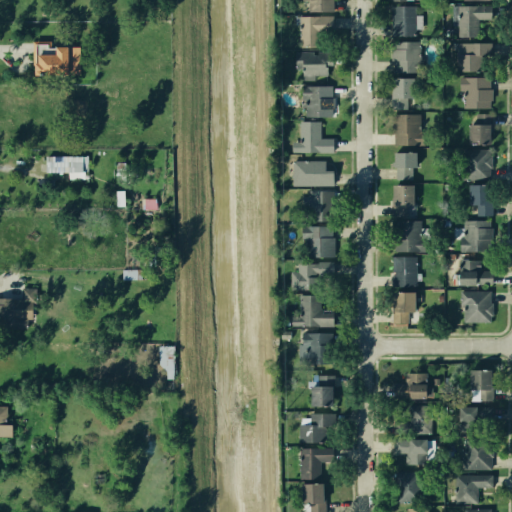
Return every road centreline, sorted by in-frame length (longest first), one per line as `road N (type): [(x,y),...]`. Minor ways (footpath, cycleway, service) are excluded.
road 1 (residential): [(372,511),(368,0)]
road 2 (residential): [(371,344),(511,344)]
